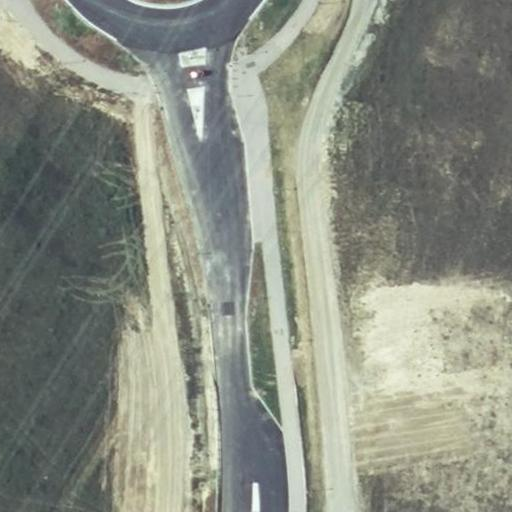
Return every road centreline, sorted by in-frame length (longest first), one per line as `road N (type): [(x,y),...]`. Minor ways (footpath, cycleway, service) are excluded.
road 1 (primary): [(236,511),(238,405),(211,181)]
road 2 (primary): [(140,21),(211,181)]
road 3 (primary): [(211,181),(217,9)]
